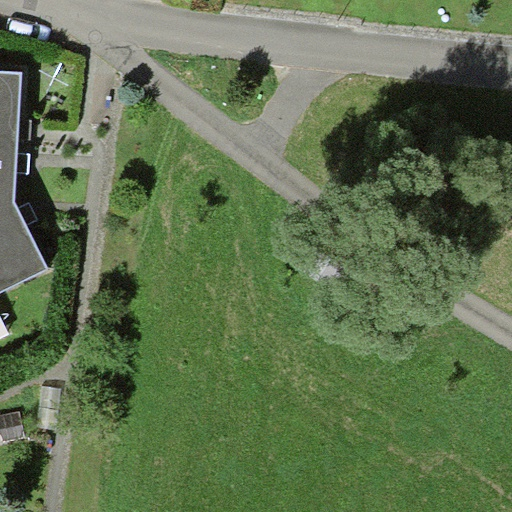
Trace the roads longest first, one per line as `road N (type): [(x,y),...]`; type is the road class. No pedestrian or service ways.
road 1 (residential): [(260,161),(511,332)]
road 2 (residential): [(331,45),(71,15)]
road 3 (residential): [(71,15),(260,161)]
road 4 (residential): [(511,66),(331,45)]
road 5 (residential): [(331,45),(260,161)]
